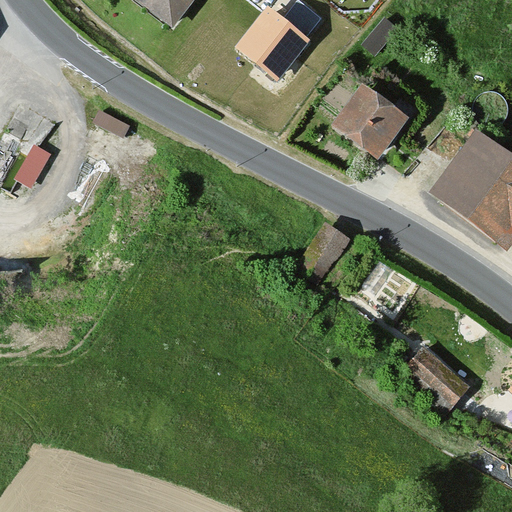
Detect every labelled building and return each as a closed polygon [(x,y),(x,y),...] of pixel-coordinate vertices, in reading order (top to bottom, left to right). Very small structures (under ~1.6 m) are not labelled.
[(194,0),(142,0),(175,25),(194,0)] [(298,1),(283,19),(306,37),(320,18),(298,1)] [(283,19),(266,6),(233,47),(278,82),(311,41),(306,37),(283,19)] [(365,42),(382,53),(399,28),(382,16),(365,42)] [(417,118),(371,80),(335,123),(381,161),(417,118)] [(511,146),(483,126),(433,196),(509,250),(511,245),(511,146)] [(14,176),(32,187),(54,151),(36,141),(14,176)] [(320,282),(354,237),(329,219),(296,264),(320,282)] [(449,409),(472,385),(427,342),(404,367),(449,409)]
